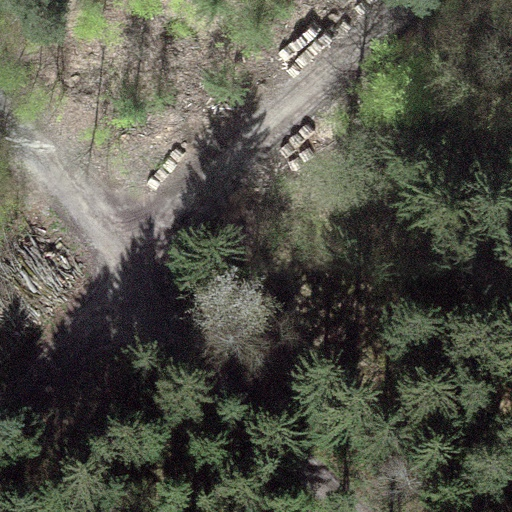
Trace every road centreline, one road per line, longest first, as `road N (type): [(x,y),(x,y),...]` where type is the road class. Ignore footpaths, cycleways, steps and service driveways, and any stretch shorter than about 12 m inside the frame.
road 1 (track): [(0,411),(38,364),(264,149),(433,0)]
road 2 (track): [(0,106),(139,268),(370,511)]
